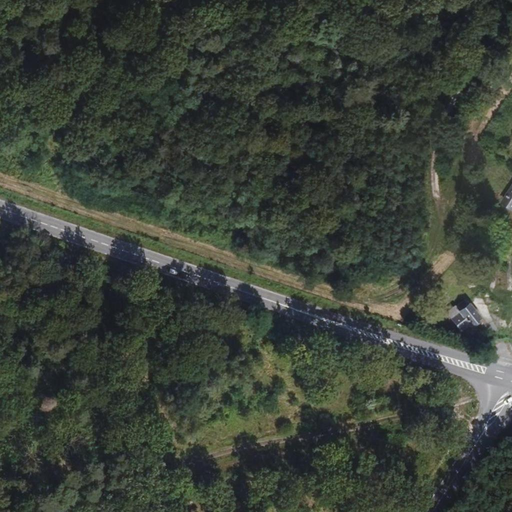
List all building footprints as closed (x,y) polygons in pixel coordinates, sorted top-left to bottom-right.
[(511,209),(511,186),(502,202),(511,209)] [(467,327),(470,327),(479,319),(467,300),(453,311),(456,316),(450,321),(459,334),(467,327)] [(326,379),(330,392),(336,391),(333,378),(326,379)] [(382,420),(375,383),(336,391),(342,417),(345,427),(382,420)] [(310,435),(339,428),(337,419),(313,423),(312,420),(307,421),(310,435)]
